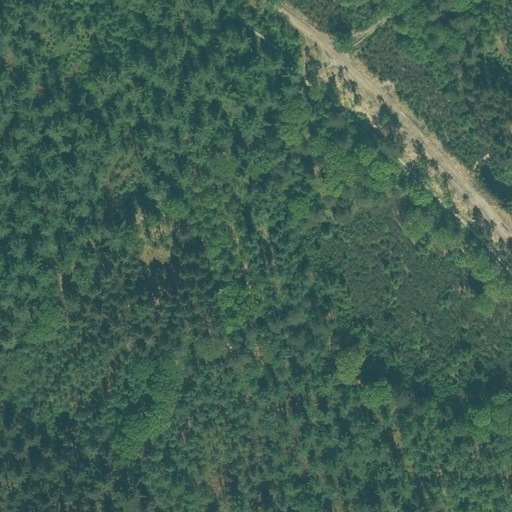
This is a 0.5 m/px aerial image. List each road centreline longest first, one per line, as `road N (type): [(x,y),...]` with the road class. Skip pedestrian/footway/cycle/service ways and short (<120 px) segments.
road 1 (track): [(340,53),(86,258),(28,317)]
road 2 (track): [(511,233),(340,53)]
